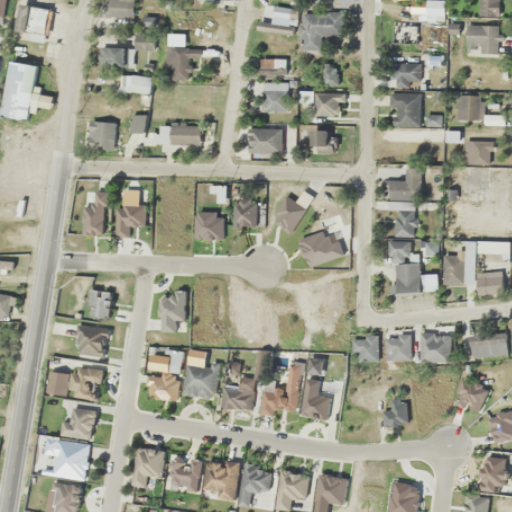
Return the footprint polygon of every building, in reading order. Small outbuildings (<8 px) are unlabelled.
[(134,17),(134,0),(104,0),(105,16),(134,17)] [(444,0),(425,0),(425,19),(444,19),(444,0)] [(498,15),(497,0),(480,0),(480,15),(498,15)] [(50,8),(21,3),(16,30),(31,33),(29,39),(44,42),(50,8)] [(258,29),(290,31),(291,7),(273,6),(272,22),(258,22),(258,29)] [(321,35),(345,35),(345,13),(301,13),(301,49),(321,49),(321,35)] [(466,25),(466,52),(498,52),(498,25),(466,25)] [(93,42),(103,43),(104,32),(94,31),(93,42)] [(166,68),(171,68),(171,76),(195,78),(197,48),(185,48),(185,33),(168,32),(166,68)] [(150,42),(150,34),(136,34),(136,47),(145,47),(145,42),(150,42)] [(133,69),(133,46),(99,46),(99,69),(133,69)] [(2,116),(28,120),(29,106),(49,109),(51,95),(34,93),(38,65),(9,61),(2,116)] [(419,86),(419,62),(389,62),(389,86),(419,86)] [(151,93),(152,76),(133,75),(132,92),(151,93)] [(287,81),(264,81),(264,90),(287,90),(287,81)] [(313,90),(300,90),(300,102),(313,102),(313,90)] [(315,115),(340,115),(340,91),(315,91),(315,115)] [(419,126),(419,92),(391,92),(391,126),(419,126)] [(457,122),(504,124),(504,114),(485,113),(485,95),(458,94),(457,122)] [(145,115),(131,115),(131,131),(145,131),(145,115)] [(114,121),(89,121),(89,149),(114,149),(114,121)] [(201,124),(158,124),(158,143),(200,144),(201,124)] [(282,153),(282,127),(249,127),(249,153),(282,153)] [(313,129),(313,152),(331,152),(331,129),(313,129)] [(466,141),(466,155),(478,155),(478,161),(489,161),(489,141),(466,141)] [(388,180),(387,204),(396,204),(395,237),(414,238),(416,176),(406,176),(405,180),(388,180)] [(254,198),(233,198),(233,226),(254,226),(254,198)] [(116,236),(134,237),(134,226),(148,226),(148,203),(117,203),(116,236)] [(220,238),(220,211),(195,211),(195,238),(220,238)] [(323,231),(299,239),(308,265),(333,257),(323,231)] [(397,261),(396,294),(419,294),(420,261),(410,261),(411,240),(389,240),(389,261),(397,261)] [(508,253),(509,240),(464,240),(463,284),(475,284),(476,252),(508,253)] [(11,259),(0,259),(0,267),(11,268),(11,259)] [(477,294),(501,294),(501,271),(477,271),(477,294)] [(116,291),(90,289),(87,317),(113,320),(116,291)] [(104,357),(108,327),(78,324),(75,353),(104,357)] [(451,332),(420,332),(420,363),(451,363),(451,332)] [(504,332),(469,334),(470,357),(506,355),(504,332)] [(412,335),(386,335),(386,360),(412,360),(412,335)] [(354,361),(377,361),(377,337),(354,337),(354,361)] [(177,400),(183,350),(171,349),(167,376),(149,373),(146,396),(177,400)] [(219,368),(187,364),(183,394),(215,398),(219,368)] [(72,397),(91,397),(91,382),(102,382),(102,368),(72,368),(72,397)] [(222,406),(257,412),(263,369),(254,368),(252,377),(240,376),(238,387),(225,385),(222,406)] [(328,394),(318,394),(318,380),(304,380),(304,417),(328,417),(328,394)] [(275,416),(280,388),(265,385),(260,412),(275,416)] [(60,437),(91,442),(95,410),(73,407),(71,422),(62,421),(60,437)] [(87,443),(58,442),(57,475),(86,476),(87,443)] [(166,451),(138,446),(131,485),(154,489),(156,477),(161,478),(166,451)] [(170,457),(166,488),(198,492),(201,461),(170,457)] [(240,461),(205,459),(203,496),(237,499),(240,461)] [(239,505),(276,510),(275,511),(290,511),(293,498),(306,499),(309,474),(278,469),(278,468),(245,464),(239,505)]
